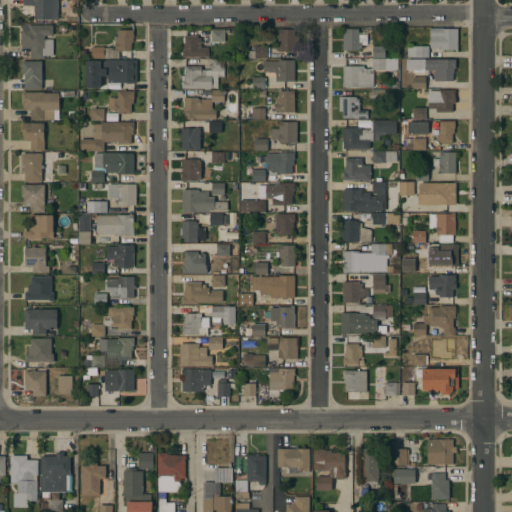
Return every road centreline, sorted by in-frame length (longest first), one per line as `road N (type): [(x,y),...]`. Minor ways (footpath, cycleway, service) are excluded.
road 1 (residential): [(511,423),(0,421)]
road 2 (residential): [(483,511),(485,0)]
road 3 (residential): [(511,15),(97,15)]
road 4 (residential): [(157,27),(160,423)]
road 5 (residential): [(317,32),(316,423)]
